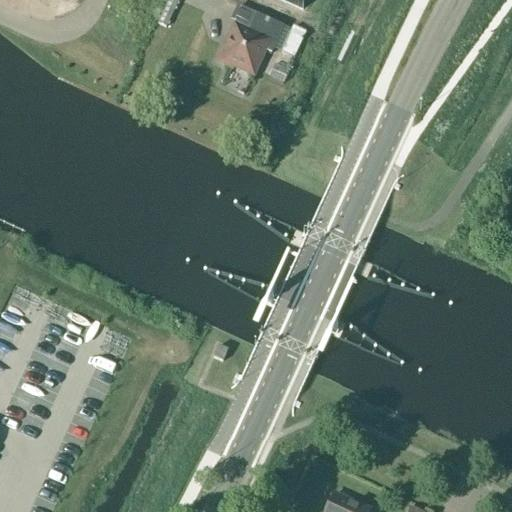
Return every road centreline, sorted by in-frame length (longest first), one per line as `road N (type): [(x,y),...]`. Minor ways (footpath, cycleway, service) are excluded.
road 1 (secondary): [(214,511),(455,0)]
road 2 (unclassified): [(381,217),(406,227),(433,223),(511,108)]
